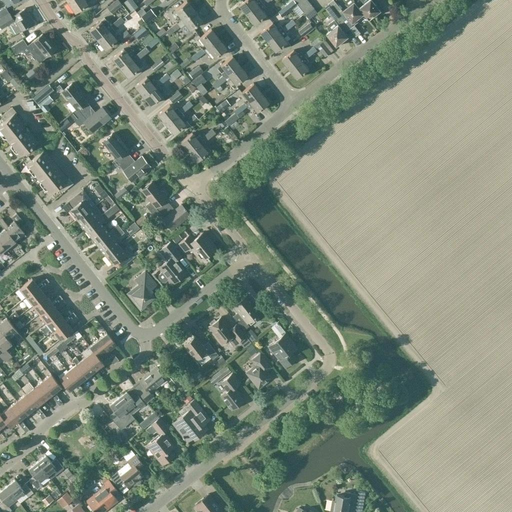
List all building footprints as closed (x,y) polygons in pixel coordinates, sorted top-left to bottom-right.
[(70,0),(68,2),(74,12),(87,4),(84,0),(70,0)] [(122,5),(118,0),(116,0),(107,7),(112,13),(122,5)] [(131,11),(137,6),(132,0),(126,0),(124,2),(131,11)] [(245,0),(240,4),(248,14),(263,2),(262,0),(261,0),(257,0),(257,1),(256,0),(245,0)] [(264,5),(270,0),(269,0),(261,0),(262,0),(263,2),(248,14),(255,24),(267,15),(263,9),(266,6),(264,5)] [(302,11),(311,4),(307,0),(306,0),(298,6),(302,11)] [(337,2),(332,6),(335,11),(335,12),(338,16),(349,30),(350,29),(359,22),(357,20),(364,15),(364,14),(359,8),(354,1),(352,0),(343,0),(349,6),(343,10),(337,2)] [(364,14),(364,15),(369,21),(381,11),(375,3),(378,0),(360,0),(364,4),(359,8),(364,14)] [(182,20),(194,11),(187,1),(174,10),(182,20)] [(293,9),(289,4),(278,12),(282,17),(293,9)] [(305,15),(314,8),(311,4),(302,11),(305,15)] [(0,17),(9,13),(6,7),(0,10),(0,17)] [(0,17),(0,27),(1,29),(10,24),(16,34),(21,31),(34,23),(25,8),(13,16),(12,17),(9,13),(0,17)] [(309,20),(318,13),(314,8),(305,15),(309,20)] [(150,9),(140,17),(146,24),(156,17),(150,9)] [(171,27),(174,31),(179,27),(180,28),(185,24),(189,29),(201,20),(194,11),(182,20),(177,23),(171,27)] [(277,12),(271,16),(276,23),(282,20),(277,12)] [(115,21),(118,25),(124,20),(123,18),(121,16),(115,21)] [(338,16),(334,20),(328,25),(327,28),(330,31),(326,34),(336,47),(348,37),(345,33),(349,30),(338,16)] [(111,27),(110,25),(104,18),(100,21),(89,30),(97,39),(111,27)] [(289,25),(291,27),(296,23),(295,21),(293,19),(288,23),(289,25)] [(115,21),(113,22),(110,25),(111,27),(97,39),(104,49),(116,39),(112,35),(115,32),(113,29),(117,27),(116,27),(118,25),(115,21)] [(284,29),(282,27),(281,26),(278,28),(273,22),(261,31),(268,41),(284,29)] [(288,23),(282,27),(284,29),(268,41),(276,51),(288,42),(284,36),(287,33),(285,31),(291,27),(289,25),(288,23)] [(310,23),(300,31),(304,36),(314,28),(310,23)] [(143,27),(134,34),(138,40),(147,32),(143,27)] [(169,35),(174,31),(171,27),(166,31),(169,35)] [(166,32),(163,28),(156,33),(159,37),(166,32)] [(206,48),(218,39),(211,29),(198,38),(206,48)] [(126,30),(117,37),(122,42),(130,35),(126,30)] [(40,62),(55,50),(42,34),(27,46),(23,39),(12,46),(16,54),(23,50),(27,55),(31,51),(40,62)] [(290,68),(325,41),(320,36),(311,42),(314,46),(304,54),(302,51),(298,54),(294,49),(282,58),(290,68)] [(297,47),(305,42),(302,37),(294,42),(297,47)] [(202,48),(197,51),(200,56),(205,52),(206,55),(210,52),(214,57),(226,48),(218,39),(206,48),(204,50),(202,48)] [(325,41),(290,68),(298,78),(309,69),(305,63),(308,60),(307,59),(319,49),(325,56),(333,50),(326,41),(325,41)] [(175,42),(166,49),(170,54),(179,47),(175,42)] [(112,58),(119,68),(131,58),(135,55),(133,53),(131,51),(127,54),(123,49),(112,58)] [(131,58),(119,68),(127,77),(139,68),(134,62),(138,60),(136,57),(141,53),(138,49),(133,53),(135,55),(131,58)] [(200,56),(197,51),(192,55),(196,59),(200,56)] [(221,73),(223,75),(224,78),(240,66),(232,56),(219,65),(224,70),(221,73)] [(164,63),(162,61),(160,58),(150,66),(155,71),(165,63),(164,63)] [(203,71),(199,66),(189,73),(193,78),(203,71)] [(223,75),(217,80),(219,82),(220,84),(226,80),(227,82),(231,79),(235,85),(247,75),(240,66),(224,78),(223,75)] [(30,79),(36,74),(32,69),(26,74),(30,79)] [(171,77),(170,77),(172,81),(181,74),(177,69),(169,75),(171,77)] [(162,77),(165,81),(170,77),(171,77),(169,75),(167,73),(162,77)] [(200,75),(192,81),(197,88),(205,82),(200,75)] [(9,81),(18,90),(22,86),(14,77),(9,81)] [(157,84),(156,82),(154,79),(151,82),(147,77),(135,86),(143,95),(154,86),(157,84)] [(159,86),(165,81),(162,77),(156,81),(156,82),(157,84),(159,86)] [(6,80),(0,84),(0,94),(11,86),(6,80)] [(219,85),(220,84),(219,82),(217,80),(212,84),(214,86),(216,88),(219,85)] [(78,117),(91,107),(72,83),(61,92),(76,110),(73,112),(78,117)] [(248,102),(260,93),(253,83),(241,92),(248,102)] [(48,85),(33,98),(37,103),(48,94),(53,90),(48,85)] [(162,96),(156,88),(154,86),(143,95),(150,105),(162,96)] [(178,90),(169,98),(173,104),(183,96),(178,90)] [(239,106),(242,110),(247,106),(249,109),(252,106),(256,111),(268,102),(260,93),(248,102),(246,104),(244,102),(239,106)] [(48,94),(37,103),(45,112),(49,108),(47,105),(53,100),(48,94)] [(226,99),(215,107),(220,112),(230,105),(226,99)] [(190,101),(184,105),(187,109),(193,105),(191,103),(190,101)] [(181,111),(179,110),(177,107),(173,110),(169,105),(158,114),(165,123),(181,111)] [(184,105),(179,110),(181,111),(165,123),(173,133),(185,123),(181,118),(184,116),(182,113),(187,109),(184,105)] [(240,111),(242,110),(239,106),(233,110),(235,113),(236,114),(240,111)] [(0,131),(20,157),(38,142),(15,113),(16,112),(12,107),(1,116),(5,121),(0,124),(0,131)] [(102,107),(95,112),(91,107),(75,120),(79,126),(84,122),(92,132),(110,118),(102,107)] [(236,114),(235,113),(224,121),(228,126),(243,114),(240,111),(236,114)] [(194,114),(186,121),(190,126),(198,120),(194,114)] [(217,121),(222,127),(226,124),(221,118),(217,121)] [(66,119),(61,122),(65,127),(70,123),(66,119)] [(212,128),(206,133),(209,137),(215,132),(214,130),(212,128)] [(180,142),(188,152),(203,139),(201,137),(200,135),(196,137),(193,132),(180,142)] [(116,167),(130,156),(112,133),(102,142),(116,159),(112,162),(116,167)] [(203,139),(188,152),(196,162),(207,152),(203,146),(206,144),(204,141),(209,137),(206,133),(201,137),(203,139)] [(62,192),(73,183),(69,178),(67,179),(44,150),(26,164),(49,194),(57,187),(62,192)] [(141,156),(135,161),(130,156),(116,167),(116,168),(119,166),(123,171),(131,181),(137,176),(139,179),(147,172),(145,170),(149,166),(141,156)] [(152,182),(141,190),(150,201),(145,205),(154,217),(160,213),(170,204),(165,198),(166,197),(167,194),(164,191),(161,191),(160,192),(152,182)] [(103,199),(108,195),(103,189),(98,193),(103,199)] [(91,200),(87,196),(83,190),(73,198),(77,204),(69,210),(77,220),(90,209),(86,204),(91,200)] [(123,195),(119,190),(115,194),(119,199),(123,195)] [(108,195),(104,197),(110,204),(113,201),(108,195)] [(119,209),(115,204),(115,203),(102,214),(84,229),(91,238),(105,227),(101,222),(119,209)] [(170,204),(160,213),(164,218),(163,219),(171,230),(189,215),(181,205),(175,210),(170,204)] [(102,214),(98,210),(94,214),(90,209),(77,220),(84,229),(102,214)] [(25,234),(17,224),(22,220),(16,213),(11,217),(14,221),(8,226),(2,219),(0,220),(0,222),(4,228),(15,241),(25,234)] [(143,216),(136,222),(139,227),(147,221),(143,216)] [(98,247),(121,228),(118,224),(113,228),(108,232),(105,227),(91,238),(98,247)] [(0,240),(6,249),(15,241),(4,228),(0,231),(0,240)] [(115,240),(120,236),(124,233),(121,228),(98,247),(105,256),(119,245),(115,240)] [(201,260),(216,248),(202,232),(193,240),(189,236),(180,244),(186,251),(190,247),(201,260)] [(178,234),(172,239),(176,244),(182,238),(178,234)] [(158,275),(158,277),(162,282),(165,282),(169,279),(172,283),(186,272),(179,264),(176,260),(181,256),(170,242),(162,248),(165,253),(170,258),(162,264),(159,267),(162,271),(158,275)] [(125,264),(135,256),(127,246),(123,249),(119,245),(105,256),(113,265),(121,258),(125,264)] [(141,309),(155,298),(151,292),(152,291),(149,288),(154,283),(145,272),(135,279),(140,285),(136,288),(134,300),(141,309)] [(32,278),(20,288),(27,297),(39,287),(41,289),(45,285),(42,282),(38,286),(32,278)] [(39,287),(27,297),(33,305),(46,295),(41,289),(39,287)] [(46,295),(33,305),(40,314),(53,304),(54,306),(58,302),(56,299),(52,302),(46,295)] [(247,323),(261,312),(248,296),(233,307),(238,313),(233,317),(244,330),(249,326),(247,323)] [(53,304),(40,314),(47,323),(60,312),(54,306),(53,304)] [(15,311),(9,316),(13,321),(19,316),(15,311)] [(60,312),(47,323),(54,331),(66,321),(68,323),(72,319),(69,316),(65,319),(60,312)] [(221,317),(208,326),(222,344),(232,336),(238,343),(239,342),(243,347),(250,342),(236,324),(230,328),(221,317)] [(20,341),(23,339),(7,318),(0,324),(0,329),(1,331),(2,330),(9,339),(15,334),(20,341)] [(66,321),(54,331),(60,340),(73,329),(68,323),(66,321)] [(277,323),(271,328),(274,331),(280,326),(277,323)] [(12,343),(9,339),(2,330),(1,331),(0,332),(0,348),(9,360),(13,357),(6,348),(12,343)] [(108,352),(117,345),(107,332),(98,339),(108,352)] [(291,352),(296,347),(285,333),(269,347),(285,367),(296,359),(291,352)] [(26,338),(33,347),(36,344),(29,335),(26,338)] [(212,360),(218,356),(208,343),(203,347),(195,337),(184,346),(196,361),(206,352),(212,360)] [(100,360),(100,359),(108,352),(98,339),(89,346),(93,351),(100,360)] [(253,353),(256,350),(251,344),(248,346),(253,353)] [(0,355),(5,362),(9,360),(0,348),(0,355)] [(104,363),(100,359),(100,360),(93,351),(85,358),(95,371),(104,363)] [(73,353),(69,356),(76,364),(76,365),(86,377),(95,371),(85,358),(81,361),(80,362),(73,353)] [(258,388),(271,378),(263,368),(269,363),(260,353),(251,360),(256,366),(247,373),(258,388)] [(114,364),(119,361),(114,355),(110,359),(114,364)] [(23,374),(31,368),(27,363),(19,369),(23,374)] [(78,384),(86,377),(76,365),(68,371),(78,384)] [(226,366),(219,371),(223,377),(230,371),(226,366)] [(150,393),(167,380),(157,367),(140,382),(145,388),(139,392),(147,403),(154,397),(150,393)] [(70,391),(78,384),(68,371),(59,378),(70,391)] [(231,410),(243,401),(235,391),(236,390),(233,387),(239,383),(232,374),(220,383),(226,391),(220,396),(231,410)] [(53,394),(61,387),(52,375),(43,381),(53,394)] [(44,400),(53,394),(43,381),(35,388),(44,400)] [(36,407),(44,400),(35,388),(26,394),(36,407)] [(140,409),(146,405),(138,395),(132,400),(127,392),(118,399),(131,415),(132,415),(139,409),(140,409)] [(27,414),(36,407),(26,394),(18,401),(27,414)] [(190,394),(183,399),(186,403),(193,398),(190,394)] [(135,418),(132,415),(131,415),(118,399),(110,405),(116,412),(111,417),(121,429),(135,418)] [(189,411),(173,424),(183,436),(186,440),(187,440),(188,442),(199,433),(201,435),(208,429),(204,424),(210,419),(195,400),(186,407),(189,411)] [(19,420),(27,414),(18,401),(9,408),(19,420)] [(10,427),(19,420),(9,408),(1,414),(7,422),(7,423),(10,427)] [(154,411),(147,417),(151,422),(158,416),(154,411)] [(103,415),(97,420),(102,426),(108,421),(103,415)] [(171,442),(164,433),(169,429),(159,417),(151,424),(160,436),(147,446),(163,465),(174,456),(167,446),(171,442)] [(111,455),(117,451),(114,447),(108,452),(111,455)] [(143,465),(135,455),(131,449),(122,456),(127,462),(109,477),(121,491),(127,486),(128,487),(135,482),(137,484),(140,481),(139,480),(140,480),(139,479),(143,476),(138,470),(143,465)] [(51,479),(64,468),(57,458),(52,462),(46,455),(37,462),(47,475),(51,479)] [(39,482),(47,475),(37,462),(29,469),(34,476),(30,480),(37,489),(42,486),(39,482)] [(69,478),(73,475),(68,468),(64,472),(69,478)] [(117,491),(109,480),(107,477),(102,481),(106,486),(87,501),(93,509),(91,510),(93,511),(94,511),(95,511),(103,511),(118,501),(113,494),(117,491)] [(28,497),(33,493),(25,483),(20,487),(15,480),(6,486),(16,499),(25,492),(28,497)] [(49,482),(44,486),(51,494),(56,491),(49,482)] [(77,490),(73,485),(67,490),(71,494),(77,490)] [(8,505),(16,499),(6,486),(0,491),(0,495),(4,500),(0,503),(0,506),(2,509),(3,509),(4,511),(8,511),(11,509),(8,505)] [(347,511),(348,511),(356,511),(363,510),(366,491),(358,490),(357,494),(346,492),(345,496),(336,495),(335,501),(332,500),(331,510),(334,510),(333,511),(347,511)] [(67,493),(62,496),(68,504),(72,500),(67,493)] [(46,505),(53,500),(49,494),(42,500),(46,505)] [(223,511),(209,494),(196,505),(197,507),(194,509),(196,511),(195,511),(223,511)]
